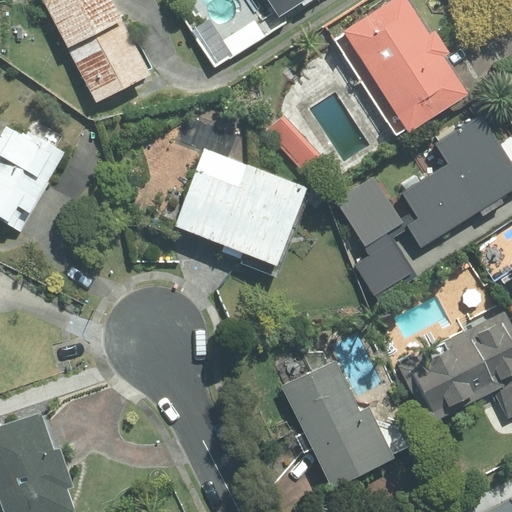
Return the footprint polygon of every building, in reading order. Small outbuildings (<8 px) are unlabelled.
[(141,75),(103,0),(38,0),(89,101),(141,75)] [(262,0),(273,17),(299,0),(262,0)] [(460,95),(399,0),(388,0),(337,32),(401,132),(460,95)] [(232,58),(206,19),(184,33),(210,72),(232,58)] [(403,228),(416,248),(511,187),(511,174),(476,117),(431,145),(444,165),(398,194),(415,220),(403,228)] [(281,118),(267,131),(306,175),(321,162),(281,118)] [(0,223),(13,231),(59,154),(5,122),(0,130),(0,223)] [(300,188),(201,148),(169,227),(268,267),(300,188)] [(399,225),(370,177),(333,199),(361,247),(399,225)] [(511,333),(501,313),(395,366),(425,425),(492,391),(506,418),(511,415),(511,333)] [(329,363),(277,387),(326,490),(387,461),(362,408),(353,412),(329,363)] [(34,414),(0,425),(0,511),(66,511),(59,491),(65,489),(53,450),(47,452),(34,414)]
